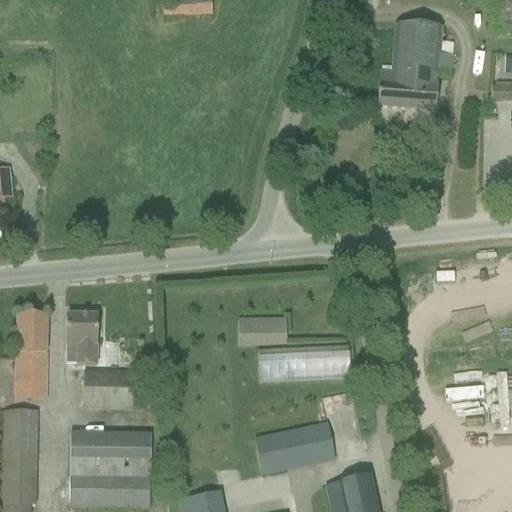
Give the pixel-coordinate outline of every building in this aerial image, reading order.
[(212,16),(211,0),(171,0),(172,18),(212,16)] [(507,38),(510,0),(491,0),(491,5),(488,37),(507,38)] [(433,115),(436,86),(425,85),(425,80),(451,82),(452,58),(440,58),(441,32),(395,27),(391,75),(379,74),(376,109),(433,115)] [(511,89),(488,90),(488,107),(511,107),(511,89)] [(0,187),(10,187),(8,172),(2,173),(0,172),(0,187)] [(44,401),(46,319),(16,318),(15,400),(44,401)] [(96,320),(67,319),(65,367),(95,368),(96,320)] [(238,347),(266,347),(286,346),(285,323),(238,323),(238,347)] [(351,348),(257,350),(258,383),(352,381),(351,348)] [(151,359),(134,358),(134,375),(151,375),(151,359)] [(83,414),(141,415),(142,376),(84,376),(83,414)] [(36,510),(37,415),(3,415),(1,511),(30,511),(30,510),(36,510)] [(334,463),(326,428),(254,443),(235,447),(242,482),(334,463)] [(149,511),(150,437),(69,436),(69,511),(136,511),(149,511)] [(375,511),(369,480),(325,490),(329,511),(375,511)] [(223,511),(220,495),(177,503),(179,511),(223,511)]
